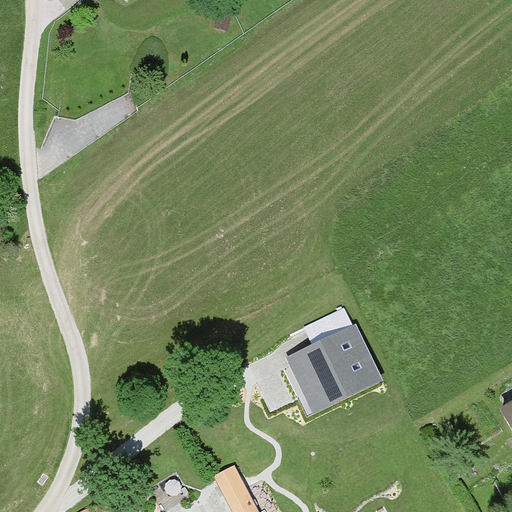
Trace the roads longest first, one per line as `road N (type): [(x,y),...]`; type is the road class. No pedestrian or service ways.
road 1 (track): [(59,493),(511,147)]
road 2 (unclassified): [(31,0),(30,181),(46,268),(73,332),(80,407),(69,471),(47,511)]
